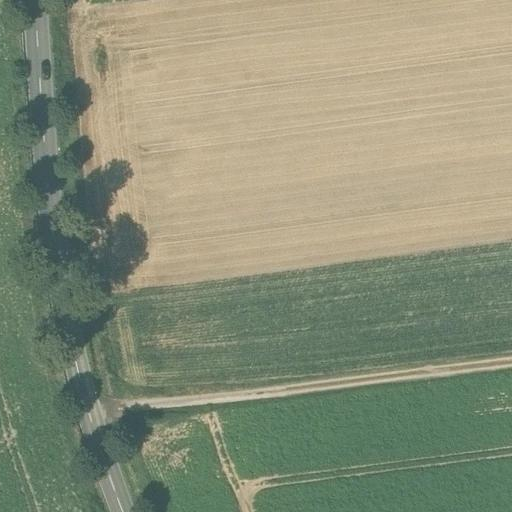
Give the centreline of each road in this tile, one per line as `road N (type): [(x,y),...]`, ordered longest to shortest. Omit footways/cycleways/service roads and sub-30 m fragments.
road 1 (secondary): [(33,0),(50,230),(86,411),(121,511)]
road 2 (track): [(511,365),(86,411)]
